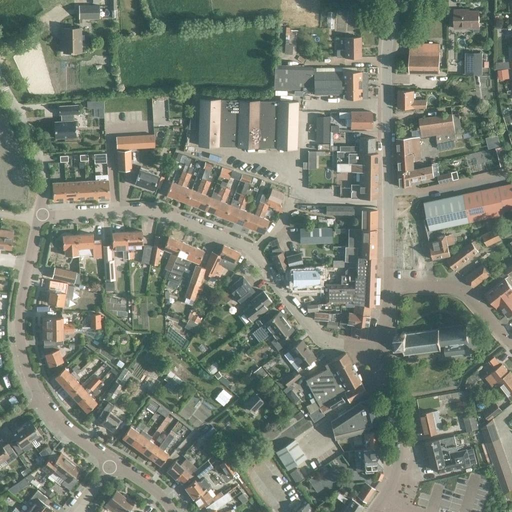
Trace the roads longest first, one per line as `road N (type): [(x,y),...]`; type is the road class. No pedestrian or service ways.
road 1 (residential): [(379,347),(316,334),(254,252),(234,241),(152,210),(40,215)]
road 2 (secondary): [(388,285),(392,0)]
road 3 (residential): [(39,398),(19,330),(40,215)]
road 4 (secondary): [(386,494),(398,444),(379,347)]
road 5 (residential): [(511,345),(462,290),(388,285)]
road 6 (residential): [(40,215),(40,164),(4,88)]
